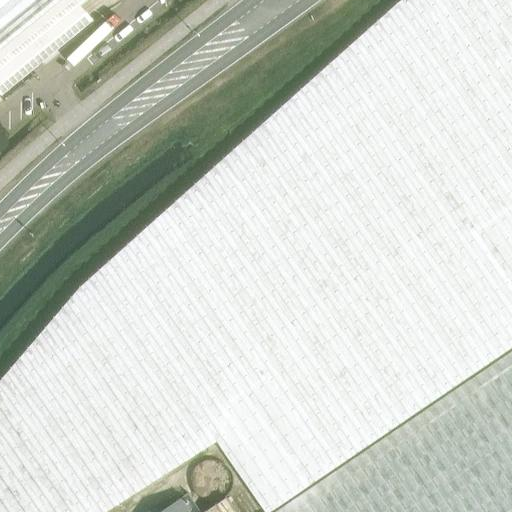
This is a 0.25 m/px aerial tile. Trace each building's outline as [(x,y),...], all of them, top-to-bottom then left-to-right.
[(0,0),(0,93),(1,95),(91,21),(80,8),(89,0),(0,0)] [(79,289),(0,380),(0,511),(105,511),(214,442),(217,447),(255,501),(263,511),(271,511),(511,349),(511,0),(402,0),(396,5),(249,136),(200,180),(79,289)] [(511,352),(390,435),(276,511),(510,511),(511,511),(511,352)] [(190,482),(193,491),(199,498),(207,502),(216,502),(225,498),(231,490),(233,481),(230,472),(224,465),(216,461),(207,461),(198,465),(192,473),(190,482)] [(233,511),(225,499),(207,511),(188,511),(180,499),(161,511),(233,511)]
